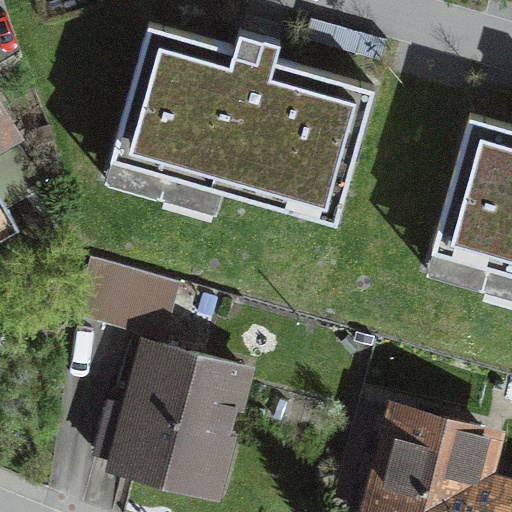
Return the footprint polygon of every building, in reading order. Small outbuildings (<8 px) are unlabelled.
[(149,20),(110,154),(281,203),(288,180),(342,196),(374,84),(274,56),(280,38),(239,26),(234,44),(149,20)] [(511,123),(470,112),(432,245),(511,268),(511,123)] [(0,236),(19,226),(0,193),(0,120),(0,121),(0,120),(0,236)] [(183,281),(93,255),(77,312),(167,338),(183,281)] [(109,400),(95,449),(206,478),(236,365),(156,343),(138,408),(109,400)] [(404,409),(376,511),(511,511),(511,488),(473,479),(486,431),(404,409)]
